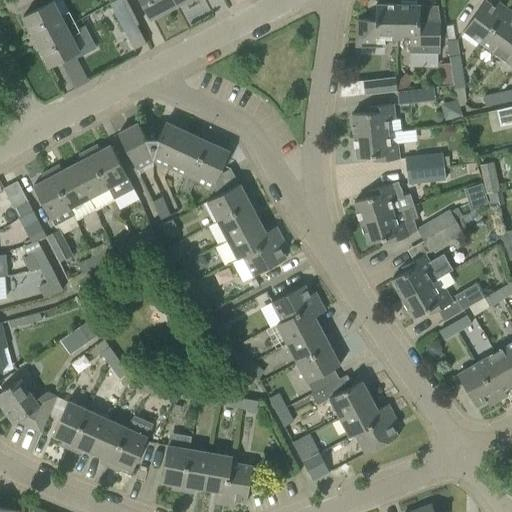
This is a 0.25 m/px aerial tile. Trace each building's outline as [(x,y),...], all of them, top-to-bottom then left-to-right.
[(114,0),(110,3),(124,31),(139,24),(126,0),(114,0)] [(176,4),(173,0),(141,0),(151,17),(176,4)] [(463,30),(481,43),(506,8),(497,2),(494,7),(484,0),(463,30)] [(52,1),(23,16),(36,42),(74,22),(68,11),(60,16),(52,1)] [(440,41),(440,21),(419,21),(419,5),(415,5),(416,1),(400,1),(400,5),(397,5),(397,38),(408,38),(408,47),(409,47),(409,52),(439,53),(440,41)] [(385,38),(397,38),(397,5),(375,5),(375,20),(356,20),(356,46),(385,47),(385,38)] [(481,43),(498,56),(511,36),(511,19),(511,17),(511,12),(506,8),(481,43)] [(74,22),(36,42),(49,67),(79,51),(71,36),(79,32),(74,22)] [(511,36),(498,56),(511,65),(511,36)] [(457,37),(446,39),(449,55),(460,54),(457,37)] [(460,54),(449,55),(451,71),(462,69),(460,54)] [(64,91),(86,79),(74,56),(52,68),(64,91)] [(462,69),(451,71),(453,87),(464,85),(462,69)] [(396,90),(395,76),(363,79),(364,94),(396,90)] [(434,99),(433,86),(421,87),(396,90),(398,103),(423,100),(434,99)] [(511,100),(511,89),(498,92),(501,103),(511,100)] [(501,103),(498,92),(483,95),(485,107),(501,103)] [(351,114),(354,136),(401,131),(400,119),(395,120),(393,104),(366,107),(367,112),(351,114)] [(511,106),(496,110),(500,126),(511,123),(511,106)] [(151,127),(152,160),(185,176),(179,189),(188,193),(194,180),(212,188),(221,170),(229,151),(165,122),(163,127),(151,127)] [(136,168),(152,160),(151,127),(140,128),(138,123),(118,133),(136,168)] [(401,131),(354,136),(356,158),(372,156),(373,162),(398,159),(397,143),(402,142),(401,131)] [(97,145),(88,150),(114,198),(133,188),(110,145),(100,150),(97,145)] [(81,160),(71,165),(95,210),(114,200),(113,199),(114,198),(88,150),(78,155),(81,160)] [(406,170),(432,167),(444,166),(442,153),(404,158),(406,170)] [(59,165),(49,170),(73,215),(76,220),(95,210),(71,165),(62,170),(59,165)] [(444,166),(432,167),(406,170),(407,184),(446,180),(444,166)] [(73,215),(49,170),(40,175),(43,180),(33,186),(50,218),(51,218),(54,225),(73,215)] [(497,176),(484,179),(487,193),(500,190),(497,176)] [(354,202),(361,223),(413,205),(409,194),(402,196),(398,181),(392,183),(367,191),(369,197),(354,202)] [(206,201),(217,220),(255,200),(250,191),(245,194),(239,184),(206,201)] [(152,201),(160,219),(170,214),(162,196),(152,201)] [(217,220),(227,240),(260,222),(255,213),(260,210),(255,200),(217,220)] [(32,211),(28,202),(14,209),(18,218),(32,211)] [(417,229),(413,219),(417,217),(413,205),(361,223),(368,244),(383,239),(384,244),(403,238),(409,236),(417,230),(417,229)] [(455,221),(449,210),(439,216),(417,229),(417,230),(423,240),(446,227),(455,221)] [(37,220),(32,211),(18,218),(23,227),(37,220)] [(162,223),(169,238),(178,234),(172,218),(162,223)] [(452,238),(462,232),(455,221),(446,227),(423,240),(429,251),(452,238)] [(231,262),(280,236),(275,226),(265,232),(260,222),(227,240),(215,247),(225,266),(231,262)] [(45,235),(59,261),(72,255),(58,228),(45,235)] [(156,240),(152,230),(133,238),(137,248),(156,240)] [(511,233),(511,230),(499,233),(501,244),(511,240),(511,233)] [(280,236),(231,262),(242,281),(285,258),(280,248),(285,246),(280,236)] [(137,248),(133,238),(117,246),(121,255),(137,248)] [(162,251),(171,265),(179,260),(170,246),(162,251)] [(33,253),(40,267),(48,263),(41,249),(33,253)] [(107,250),(91,257),(95,266),(111,260),(107,250)] [(404,272),(391,280),(402,299),(431,282),(452,269),(443,254),(429,263),(424,254),(419,257),(402,267),(404,272)] [(95,266),(91,257),(77,263),(81,272),(95,266)] [(62,289),(48,263),(40,267),(47,282),(53,293),(62,289)] [(176,273),(185,287),(193,281),(184,267),(176,273)] [(511,280),(498,288),(504,297),(511,292),(511,280)] [(212,310),(193,281),(185,287),(194,301),(202,315),(212,310)] [(431,282),(402,299),(413,318),(427,310),(429,315),(447,305),(452,302),(444,288),(437,292),(431,282)] [(462,309),(483,297),(475,283),(454,295),(462,309)] [(271,302),(281,321),(282,322),(320,302),(314,292),(309,295),(304,285),(271,302)] [(504,297),(498,288),(484,297),(489,306),(504,297)] [(276,324),(286,344),(319,327),(314,317),(325,311),(320,302),(282,322),(281,321),(276,324)] [(17,323),(39,319),(38,312),(15,316),(17,323)] [(452,322),(457,332),(471,324),(465,315),(452,322)] [(206,322),(223,352),(232,347),(216,317),(206,322)] [(100,332),(91,318),(79,327),(88,340),(100,332)] [(438,330),(444,340),(457,332),(452,322),(438,330)] [(286,344),(297,363),(335,343),(329,333),(324,336),(319,327),(286,344)] [(511,342),(495,352),(511,381),(511,342)] [(335,343),(297,363),(307,382),(339,365),(334,355),(339,352),(335,343)] [(115,355),(109,346),(100,352),(106,361),(115,355)] [(232,359),(245,369),(251,360),(238,350),(232,359)] [(511,381),(495,352),(476,363),(497,401),(507,395),(504,390),(511,385),(511,381)] [(128,372),(121,363),(115,355),(106,361),(119,379),(128,372)] [(245,369),(257,379),(263,370),(251,360),(245,369)] [(497,401),(476,363),(457,374),(475,406),(485,401),(488,406),(497,401)] [(447,366),(439,371),(443,379),(451,374),(447,366)] [(329,399),(335,410),(368,393),(367,391),(372,388),(367,378),(352,386),(346,375),(311,394),(317,406),(329,399)] [(0,404),(14,424),(17,421),(40,432),(48,414),(56,396),(46,392),(34,401),(18,379),(0,391),(0,404)] [(137,390),(152,393),(154,382),(138,379),(137,390)] [(154,382),(152,393),(168,395),(170,385),(154,382)] [(182,398),(198,400),(200,390),(184,388),(182,398)] [(200,390),(198,400),(213,403),(215,393),(200,390)] [(269,397),(277,411),(286,407),(279,393),(269,397)] [(335,410),(347,433),(390,410),(387,404),(377,410),(368,393),(335,410)] [(225,406),(241,408),(243,398),(226,395),(225,406)] [(243,398),(241,408),(258,411),(260,401),(243,398)] [(60,445),(69,449),(87,410),(67,401),(52,435),(62,439),(60,445)] [(286,407),(277,411),(285,426),(293,421),(286,407)] [(82,448),(92,453),(107,419),(87,410),(69,449),(80,454),(82,448)] [(390,410),(347,433),(349,437),(354,434),(365,453),(397,436),(392,426),(397,423),(390,410)] [(99,462),(109,467),(127,428),(107,419),(92,453),(102,457),(99,462)] [(127,428),(109,467),(119,471),(121,466),(132,470),(147,437),(127,428)] [(292,442),(300,458),(316,450),(308,433),(292,442)] [(171,489),(183,491),(190,449),(167,445),(161,481),(172,483),(171,489)] [(193,487),(205,489),(211,453),(190,449),(183,491),(192,493),(193,487)] [(316,450),(300,458),(312,481),(328,472),(316,450)] [(212,503),(224,505),(231,462),(232,462),(233,456),(211,453),(205,489),(214,491),(212,503)] [(271,454),(268,459),(268,467),(279,466),(278,454),(271,454)] [(231,462),(224,505),(234,506),(235,500),(246,502),(252,466),(232,462),(231,462)]
